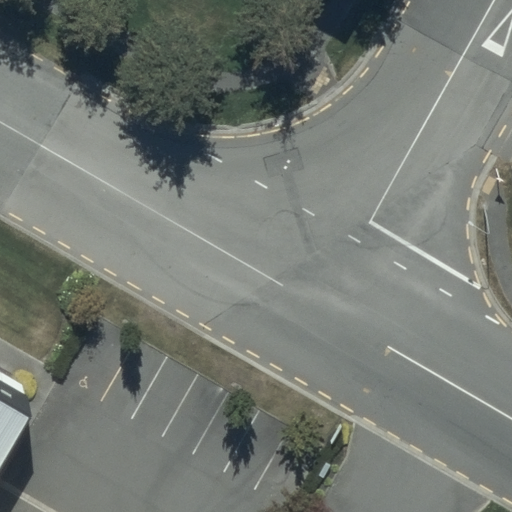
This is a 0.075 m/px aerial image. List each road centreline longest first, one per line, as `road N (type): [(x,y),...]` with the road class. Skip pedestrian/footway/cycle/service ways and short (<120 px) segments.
road 1 (unclassified): [(0,115),(330,306)]
road 2 (unclassified): [(330,306),(506,0)]
road 3 (unclassified): [(330,306),(511,414)]
